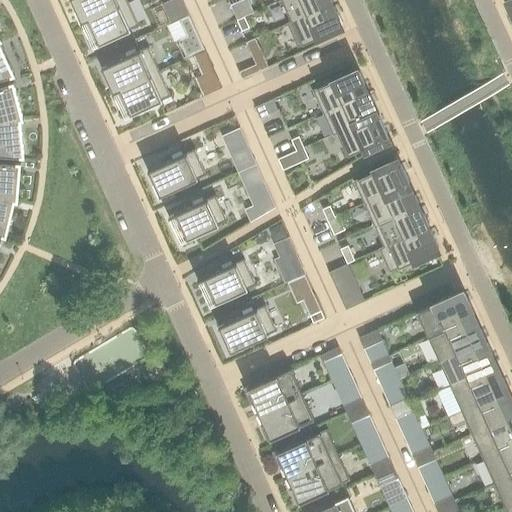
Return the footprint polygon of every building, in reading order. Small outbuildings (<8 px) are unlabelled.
[(80,23),(128,1),(127,0),(127,1),(126,0),(71,0),(81,21),(80,22),(80,23)] [(329,5),(328,4),(332,2),(331,0),(282,0),(291,22),(287,24),(329,5)] [(128,1),(80,23),(81,23),(82,23),(92,46),(91,46),(92,47),(139,26),(138,25),(128,2),(128,1)] [(244,17),(245,17),(238,2),(231,6),(237,20),(244,17)] [(330,9),(329,5),(287,24),(297,47),(339,28),(338,26),(342,24),(338,14),(334,7),(330,9)] [(189,16),(177,22),(184,37),(196,32),(189,16)] [(242,32),(249,28),(244,17),(237,20),(237,21),(242,32)] [(14,75),(0,43),(0,79),(14,75)] [(112,93),(159,72),(159,71),(148,48),(149,48),(148,47),(101,68),(102,69),(113,92),(112,92),(112,93)] [(204,51),(195,56),(203,75),(213,70),(204,51)] [(260,71),(257,65),(239,73),(242,79),(260,71)] [(171,97),(170,95),(159,73),(160,72),(159,72),(112,93),(113,94),(113,93),(124,116),(123,116),(124,118),(171,97)] [(323,113),(365,94),(361,85),(365,83),(359,72),(355,74),(354,72),(312,90),(323,113)] [(0,120),(20,120),(23,119),(13,82),(0,85),(0,120)] [(366,97),(365,94),(323,113),(333,135),(374,116),(369,104),(373,102),(370,96),(366,97)] [(269,115),(264,104),(255,108),(260,119),(269,115)] [(383,135),(387,133),(379,116),(375,117),(374,116),(333,135),(333,136),(337,134),(347,156),(385,139),(383,135)] [(20,120),(0,120),(0,155),(20,156),(23,156),(24,156),(20,120)] [(240,128),(230,133),(238,151),(248,146),(240,128)] [(296,151),(304,148),(299,137),(291,140),(296,151)] [(301,162),(308,159),(304,148),(296,151),(301,162)] [(158,195),(159,196),(206,175),(206,174),(205,174),(195,151),(195,149),(147,170),(148,172),(149,172),(159,194),(158,195)] [(0,196),(14,201),(17,201),(20,163),(0,161),(0,196)] [(364,204),(406,185),(405,183),(409,182),(405,172),(401,164),(397,166),(395,162),(353,181),(364,204)] [(265,183),(255,188),(266,212),(276,208),(265,183)] [(406,185),(364,204),(373,226),(415,207),(414,204),(418,202),(415,195),(411,197),(406,185)] [(168,216),(169,218),(170,218),(180,240),(179,241),(180,242),(227,221),(226,220),(216,197),(215,195),(168,216)] [(0,234),(6,236),(14,201),(0,196),(0,234)] [(322,210),(327,220),(335,217),(330,206),(322,210)] [(383,248),(425,229),(425,227),(429,225),(424,214),(420,216),(417,209),(415,207),(373,226),(383,248)] [(327,220),(334,235),(341,232),(335,217),(327,220)] [(436,251),(435,249),(439,247),(431,230),(427,232),(425,229),(383,248),(384,249),(380,251),(389,272),(436,251)] [(288,239),(275,245),(280,258),(294,252),(288,239)] [(347,264),(354,261),(348,246),(340,249),(347,264)] [(245,260),(244,259),(197,280),(198,282),(198,281),(209,304),(208,305),(209,306),(256,285),(255,283),(255,284),(244,261),(245,260)] [(341,299),(346,310),(365,302),(360,290),(341,299)] [(416,313),(427,337),(471,317),(470,316),(474,314),(465,293),(461,295),(460,293),(456,295),(416,313)] [(266,306),(265,305),(218,326),(218,328),(219,327),(229,350),(230,352),(277,331),(276,329),(265,306),(266,306)] [(321,312),(310,317),(313,323),(324,318),(321,312)] [(427,337),(439,362),(482,342),(481,340),(485,338),(481,329),(477,331),(471,317),(427,337)] [(377,330),(359,338),(364,349),(382,341),(377,330)] [(382,341),(364,349),(370,364),(389,356),(382,341)] [(439,362),(450,386),(493,366),(489,357),(493,355),(487,343),(483,345),(482,342),(439,362)] [(335,349),(320,356),(323,362),(342,354),(339,347),(335,349)] [(342,354),(323,362),(333,384),(352,376),(342,354)] [(389,356),(370,364),(373,370),(392,362),(389,356)] [(392,362),(373,370),(381,387),(399,379),(392,362)] [(450,386),(461,411),(504,391),(503,389),(507,387),(503,378),(499,380),(493,366),(450,386)] [(251,387),(248,389),(248,388),(243,390),(250,404),(253,402),(258,415),(302,395),(291,369),(251,387)] [(352,376),(333,384),(343,407),(362,398),(352,376)] [(399,379),(381,387),(390,406),(408,398),(399,379)] [(461,411),(472,435),(511,416),(511,403),(510,404),(504,391),(461,411)] [(302,395),(258,415),(264,427),(261,428),(267,442),(271,440),(271,439),(314,420),(302,395)] [(343,407),(347,415),(366,407),(362,398),(343,407)] [(392,413),(411,404),(408,398),(390,406),(392,413)] [(411,404),(392,413),(395,419),(414,411),(411,404)] [(351,423),(369,415),(366,407),(347,415),(351,423)] [(414,411),(395,419),(403,436),(421,428),(414,411)] [(369,415),(351,423),(361,445),(379,438),(369,415)] [(511,416),(472,435),(483,460),(511,446),(511,416)] [(421,428),(403,436),(412,455),(430,447),(421,428)] [(287,478),(331,458),(337,455),(326,430),(319,433),(277,452),(276,451),(272,453),(278,467),(281,466),(287,478)] [(370,466),(388,458),(379,438),(361,445),(370,466)] [(494,484),(511,476),(511,446),(483,460),(494,484)] [(414,462),(433,453),(430,447),(412,455),(414,462)] [(417,468),(436,460),(433,453),(414,462),(417,468)] [(331,458),(287,478),(292,490),(289,492),(296,506),(300,504),(300,503),(342,483),(349,480),(337,455),(331,458)] [(375,477),(393,468),(388,458),(370,466),(375,477)] [(436,460),(417,468),(425,485),(443,476),(436,460)] [(393,468),(375,477),(380,487),(398,479),(393,468)] [(443,476),(425,485),(434,504),(452,496),(443,476)] [(511,476),(494,484),(505,509),(511,505),(511,476)] [(398,479),(380,487),(391,511),(409,502),(398,479)] [(355,511),(348,496),(313,511),(355,511)] [(437,511),(438,511),(456,504),(452,496),(434,504),(437,511)] [(413,511),(409,502),(391,511),(413,511)]
